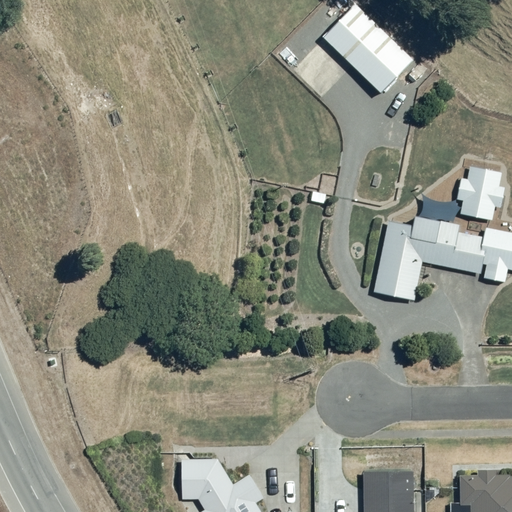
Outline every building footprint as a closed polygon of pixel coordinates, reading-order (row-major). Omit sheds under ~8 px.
[(323,37),(380,92),(413,59),(355,3),(323,37)] [(501,171),(469,164),(466,177),(460,176),(456,197),(462,198),(460,212),(491,218),(494,204),(500,206),(504,185),(498,184),(501,171)] [(387,220),(373,291),(413,300),(421,261),(479,273),(481,263),(485,264),(482,277),(504,281),(506,268),(511,269),(511,232),(485,227),(483,236),(457,231),(459,224),(428,218),(413,215),(411,225),(387,220)] [(258,511),(255,505),(262,500),(248,476),(232,486),(216,461),(180,461),(181,501),(197,501),(203,511),(202,511),(258,511)] [(414,511),(414,469),(364,470),(364,511),(414,511)] [(511,511),(511,475),(510,476),(510,474),(496,474),(496,470),(477,470),(477,474),(460,475),(460,505),(470,505),(470,511),(511,511)]
